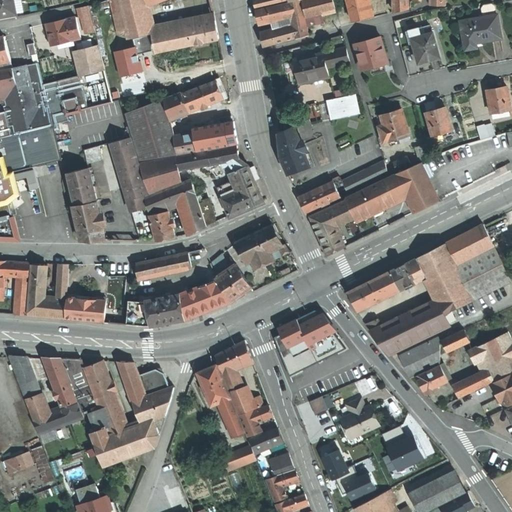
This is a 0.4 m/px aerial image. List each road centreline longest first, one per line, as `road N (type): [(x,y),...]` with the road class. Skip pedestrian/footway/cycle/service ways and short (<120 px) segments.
road 1 (residential): [(0,248),(138,251),(199,239),(287,204)]
road 2 (secondary): [(452,444),(322,277)]
road 3 (tertiary): [(248,315),(325,511)]
road 4 (primary): [(322,277),(511,187)]
road 5 (primary): [(0,334),(184,341)]
road 6 (residential): [(141,511),(187,368),(184,341)]
road 7 (residential): [(242,54),(409,12)]
road 8 (tertiary): [(284,198),(242,54)]
